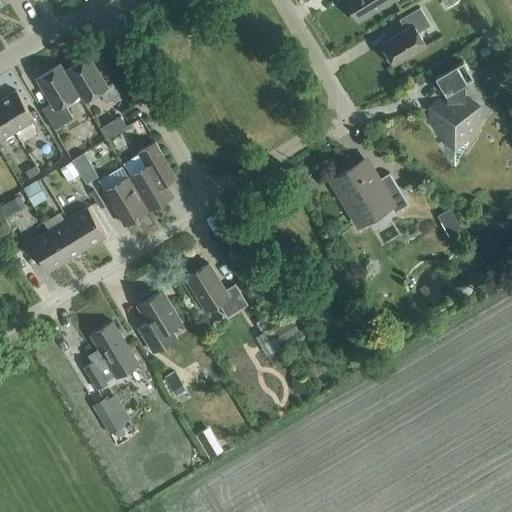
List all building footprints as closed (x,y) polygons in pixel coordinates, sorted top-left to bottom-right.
[(344,0),(358,21),(393,0),(344,0)] [(458,0),(440,0),(446,8),(459,0),(458,0)] [(393,65),(425,46),(417,33),(430,25),(419,7),(399,20),(405,30),(381,44),(393,65)] [(495,38),(486,44),(490,51),(492,53),(501,48),(495,38)] [(106,86),(88,56),(67,69),(86,100),(99,92),(105,103),(119,95),(112,83),(106,86)] [(463,61),(435,78),(445,95),(447,94),(447,98),(441,98),(428,122),(440,143),(454,168),(480,121),(466,98),(464,98),(464,87),(463,84),(473,79),(463,61)] [(52,128),(70,118),(62,104),(77,95),(58,65),(36,78),(50,102),(40,108),(52,128)] [(0,99),(0,107),(14,131),(34,119),(15,90),(0,99)] [(0,139),(14,131),(0,107),(0,139)] [(106,139),(126,127),(120,116),(99,128),(106,139)] [(150,210),(173,197),(164,182),(175,175),(155,142),(137,153),(145,166),(130,176),(150,210)] [(98,176),(84,153),(71,160),(85,184),(98,176)] [(376,181),(363,159),(332,178),(360,225),(391,207),(394,213),(408,205),(389,173),(376,181)] [(34,165),(24,172),(29,179),(39,173),(34,165)] [(125,225),(147,212),(127,177),(104,191),(125,225)] [(36,181),(23,189),(33,205),(46,198),(36,181)] [(68,219),(86,249),(105,237),(87,208),(68,219)] [(67,260),(86,249),(68,219),(49,231),(67,260)] [(48,272),(67,260),(49,231),(30,242),(48,272)] [(224,290),(223,289),(208,263),(185,277),(206,311),(218,304),(227,317),(247,305),(235,284),(224,290)] [(152,352),(171,340),(165,330),(179,322),(161,291),(138,305),(148,322),(138,328),(152,352)] [(299,333),(290,318),(274,328),(279,336),(275,338),(279,345),(299,333)] [(116,378),(138,364),(112,321),(90,335),(98,348),(87,355),(91,362),(83,367),(97,389),(107,383),(106,382),(115,376),(116,378)] [(272,338),(267,330),(255,337),(267,356),(280,348),(273,337),(272,338)] [(186,389),(181,380),(170,387),(175,395),(186,389)] [(130,419),(115,394),(108,398),(107,395),(91,405),(109,434),(124,425),(123,423),(130,419)] [(216,423),(202,430),(214,456),(228,449),(216,423)]
